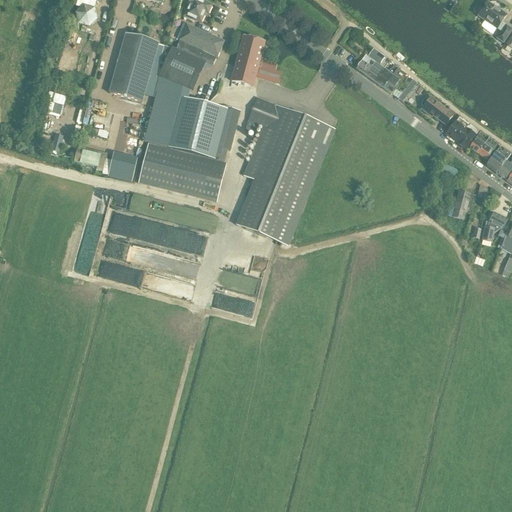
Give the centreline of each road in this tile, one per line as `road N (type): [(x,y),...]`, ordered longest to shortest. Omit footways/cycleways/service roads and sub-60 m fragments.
road 1 (track): [(148,511),(200,311),(88,276),(111,185)]
road 2 (tertiary): [(511,197),(246,0)]
